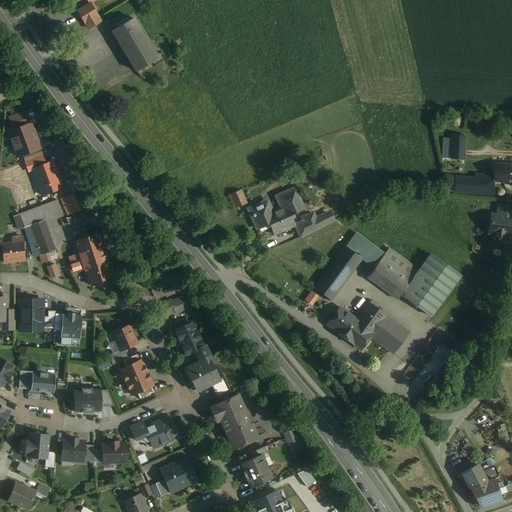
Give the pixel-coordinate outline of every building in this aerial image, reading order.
[(88,5),(76,12),(86,30),(99,22),(88,5)] [(129,20),(110,32),(135,72),(155,60),(129,20)] [(20,114),(9,118),(13,130),(29,124),(27,118),(22,120),(20,114)] [(13,130),(8,132),(13,144),(36,136),(34,131),(31,130),(29,124),(13,130)] [(464,136),(451,135),(449,159),(462,160),(464,136)] [(36,136),(13,144),(17,157),(22,155),(39,149),(36,143),(38,140),(36,136)] [(39,149),(22,155),(24,162),(41,156),(39,149)] [(449,159),(449,158),(441,160),(444,174),(452,172),(449,159)] [(511,164),(493,164),(492,176),(492,181),(492,182),(511,182),(511,164)] [(473,178),(454,177),(453,192),(492,194),(492,182),(492,181),(492,176),(474,174),(473,178)] [(13,178),(5,175),(3,183),(10,186),(13,178)] [(268,199),(246,208),(256,231),(269,225),(274,236),(293,227),(296,226),(291,216),(306,209),(296,186),(274,196),(279,207),(273,210),(268,199)] [(241,190),(229,195),(234,208),(247,203),(241,190)] [(79,192),(61,199),(68,214),(85,207),(79,192)] [(56,201),(19,215),(24,228),(28,226),(43,220),(44,223),(62,216),(56,201)] [(498,217),(491,217),(490,235),(511,236),(511,208),(498,208),(498,217)] [(314,211),(301,217),(304,222),(296,226),(293,227),(299,239),(335,221),(330,210),(316,216),(314,211)] [(44,223),(43,220),(28,226),(41,263),(49,260),(47,253),(55,250),(44,223)] [(371,245),(355,233),(345,247),(361,259),(369,248),(371,245)] [(112,277),(97,234),(74,241),(88,285),(112,277)] [(21,237),(11,238),(12,243),(1,244),(3,263),(24,260),(21,237)] [(345,247),(314,289),(330,300),(361,259),(345,247)] [(381,257),(369,248),(361,259),(374,268),(381,257)] [(418,271),(388,249),(383,255),(413,277),(418,271)] [(413,277),(400,295),(430,316),(459,276),(429,254),(418,271),(413,277)] [(65,264),(61,255),(56,258),(60,267),(65,264)] [(413,277),(383,255),(381,257),(374,268),(367,278),(397,299),(400,295),(413,277)] [(56,262),(48,266),(52,277),(61,274),(56,262)] [(311,292),(305,300),(310,304),(316,296),(311,292)] [(181,297),(171,302),(170,300),(159,305),(164,316),(174,312),(175,313),(186,308),(181,297)] [(42,300),(21,300),(21,326),(30,326),(30,331),(42,331),(42,329),(42,317),(42,300)] [(368,304),(356,320),(339,308),(326,325),(360,349),(370,337),(385,316),(368,304)] [(14,311),(6,311),(6,321),(2,321),(2,329),(13,329),(14,311)] [(42,329),(54,329),(54,326),(55,314),(55,312),(48,312),(48,317),(42,317),(42,329)] [(74,314),(67,313),(67,315),(61,314),(60,326),(60,332),(60,337),(79,339),(81,316),(73,315),(74,314)] [(407,332),(385,316),(370,337),(392,353),(407,332)] [(198,335),(193,324),(174,333),(185,355),(193,351),(199,363),(208,358),(208,359),(210,358),(205,345),(203,346),(197,335),(198,335)] [(136,343),(129,326),(112,333),(119,350),(120,351),(123,349),(136,343)] [(452,343),(437,332),(413,366),(428,377),(452,343)] [(119,350),(108,356),(112,365),(122,361),(127,358),(123,349),(120,351),(119,350)] [(127,358),(122,361),(125,367),(139,361),(137,354),(127,358)] [(208,358),(199,363),(185,370),(195,391),(219,380),(208,359),(208,358)] [(0,385),(1,386),(2,387),(6,380),(7,381),(11,374),(9,373),(13,367),(0,359),(0,385)] [(125,367),(120,370),(125,382),(146,373),(141,360),(139,361),(125,367)] [(18,389),(30,390),(32,374),(33,372),(20,371),(18,389)] [(30,390),(30,391),(45,393),(45,392),(53,393),(55,376),(47,376),(47,374),(40,373),(40,375),(32,374),(30,390)] [(146,373),(125,382),(131,395),(136,392),(151,386),(152,386),(146,373)] [(224,380),(211,386),(216,397),(229,391),(224,380)] [(151,386),(136,392),(139,399),(153,393),(151,386)] [(100,390),(73,390),(74,412),(101,412),(100,390)] [(244,409),(237,394),(228,398),(228,399),(213,406),(209,408),(212,414),(213,414),(216,420),(215,421),(215,422),(219,420),(220,421),(221,421),(224,428),(223,428),(228,440),(229,440),(232,447),(231,447),(232,449),(257,438),(256,437),(256,438),(253,432),(254,431),(251,425),(250,425),(248,422),(249,421),(246,415),(243,409),(244,409)] [(263,402),(253,407),(258,418),(268,413),(263,402)] [(0,429),(1,429),(11,412),(5,409),(6,408),(0,404),(0,429)] [(144,427),(143,428),(145,431),(149,440),(152,448),(178,437),(169,417),(144,427)] [(141,421),(128,426),(133,437),(145,431),(143,428),(144,427),(141,421)] [(297,428),(284,432),(291,453),(304,449),(297,428)] [(145,431),(133,437),(134,440),(145,443),(145,441),(149,440),(145,431)] [(49,440),(26,438),(24,457),(37,458),(47,459),(49,440)] [(70,440),(62,440),(61,457),(71,458),(71,461),(82,462),(82,461),(83,445),(84,442),(76,441),(76,439),(70,438),(70,440)] [(116,442),(109,442),(109,444),(101,445),(102,461),(102,463),(125,462),(124,443),(116,444),(116,442)] [(92,446),(83,445),(82,461),(93,462),(92,450),(92,446)] [(264,447),(248,454),(251,460),(261,455),(262,456),(267,454),(264,447)] [(101,449),(92,450),(93,462),(102,461),(101,449)] [(251,460),(241,464),(251,488),(272,479),(262,456),(261,455),(251,460)] [(187,458),(160,470),(164,480),(169,492),(197,480),(187,458)] [(17,468),(31,475),(34,469),(21,462),(17,468)] [(476,465),(461,474),(469,488),(469,487),(479,506),(482,507),(491,504),(500,500),(499,495),(495,485),(493,479),(486,482),(485,482),(480,472),(476,465)] [(494,467),(488,469),(487,467),(485,466),(483,467),(482,469),(483,471),(480,472),(485,482),(486,482),(493,479),(498,477),(494,467)] [(307,487),(315,481),(306,470),(297,474),(307,487)] [(164,480),(154,484),(160,496),(169,492),(164,480)] [(35,492),(14,483),(7,501),(28,509),(35,492)] [(50,488),(39,483),(36,489),(46,495),(50,488)] [(502,487),(501,483),(495,485),(499,495),(506,493),(504,486),(502,487)] [(276,491),(252,502),(256,511),(292,511),(287,499),(281,502),(276,491)] [(147,511),(140,494),(124,501),(128,511),(147,511)]
